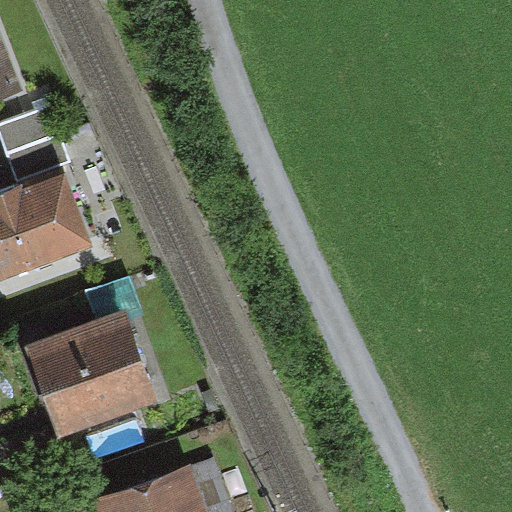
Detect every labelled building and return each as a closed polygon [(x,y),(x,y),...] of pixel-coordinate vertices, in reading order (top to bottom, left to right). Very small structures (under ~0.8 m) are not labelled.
[(0,87),(25,78),(0,13),(0,87)] [(51,100),(0,119),(0,128),(17,174),(67,157),(71,155),(51,100)] [(0,180),(0,270),(95,236),(67,157),(17,174),(0,180)] [(26,329),(59,422),(160,387),(127,294),(26,329)] [(55,449),(46,422),(0,438),(0,473),(57,454),(55,449)] [(85,438),(55,449),(57,454),(63,470),(93,459),(85,438)] [(211,511),(193,461),(190,452),(96,486),(97,490),(89,494),(95,511),(211,511)] [(236,511),(215,453),(193,461),(211,511),(236,511)] [(26,504),(28,511),(68,511),(62,492),(26,504)]
